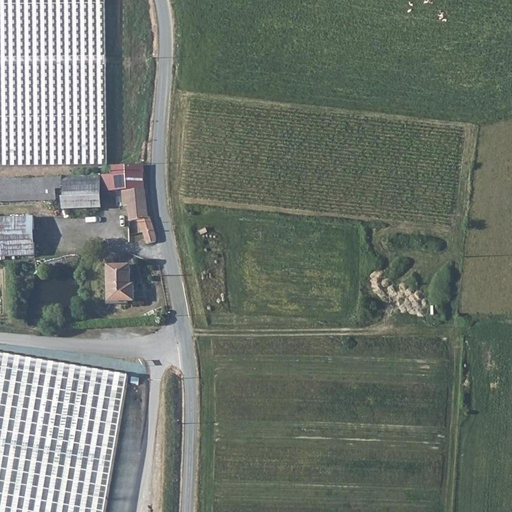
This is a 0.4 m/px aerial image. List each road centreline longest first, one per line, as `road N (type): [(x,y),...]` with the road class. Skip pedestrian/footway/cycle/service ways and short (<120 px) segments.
road 1 (tertiary): [(160,0),(166,49),(158,190),(189,382),(185,511)]
road 2 (track): [(182,330),(460,326)]
